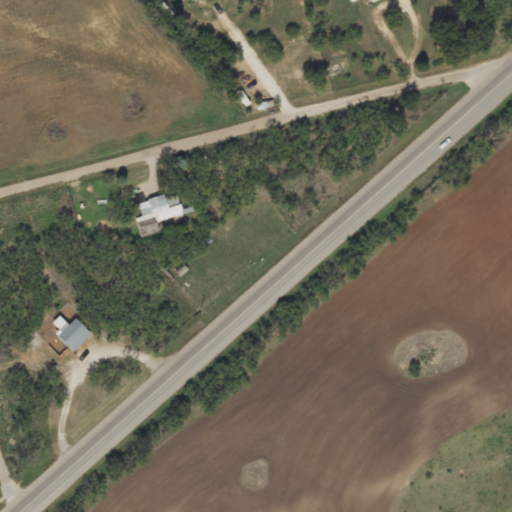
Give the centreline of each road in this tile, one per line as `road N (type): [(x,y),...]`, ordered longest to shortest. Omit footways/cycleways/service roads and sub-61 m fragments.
road 1 (residential): [(0,466),(15,188),(511,57)]
road 2 (trunk): [(17,511),(511,69)]
